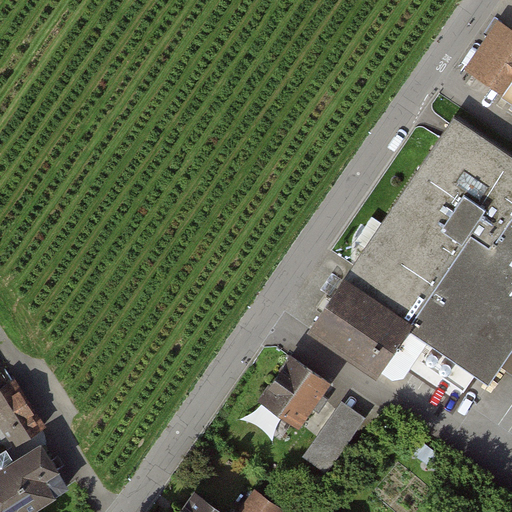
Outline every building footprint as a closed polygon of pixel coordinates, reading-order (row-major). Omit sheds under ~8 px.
[(511,34),(508,31),(479,74),(503,91),(501,94),(511,100),(511,34)] [(511,158),(456,121),(313,329),(377,373),(380,368),(395,378),(405,377),(428,342),(489,384),(511,349),(511,158)] [(328,383),(292,357),(262,399),(298,424),(311,406),(320,412),(327,402),(318,396),(328,383)] [(0,382),(0,381),(0,411),(19,443),(43,428),(10,376),(0,382)] [(350,436),(330,421),(314,443),(335,458),(350,436)] [(0,511),(28,511),(68,487),(41,445),(15,462),(6,449),(0,452),(0,511)] [(221,511),(195,494),(182,511),(221,511)] [(272,511),(276,507),(259,495),(247,511),(272,511)]
